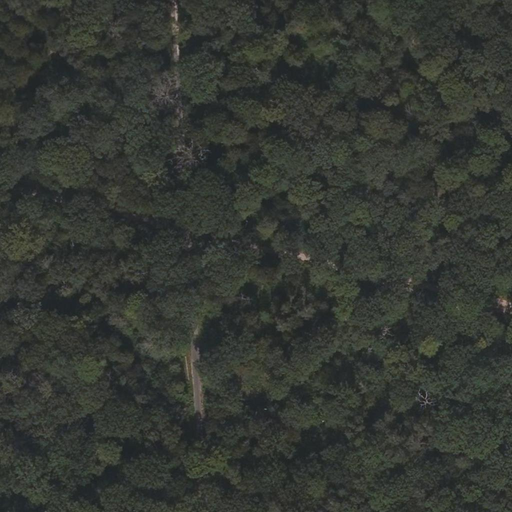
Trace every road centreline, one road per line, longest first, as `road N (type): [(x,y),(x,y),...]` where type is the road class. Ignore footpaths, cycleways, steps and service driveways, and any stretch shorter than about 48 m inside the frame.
road 1 (track): [(0,192),(511,311)]
road 2 (track): [(178,0),(211,511)]
road 3 (track): [(0,114),(106,0)]
